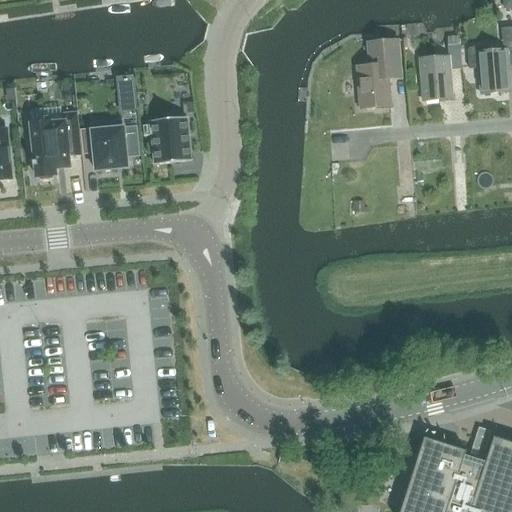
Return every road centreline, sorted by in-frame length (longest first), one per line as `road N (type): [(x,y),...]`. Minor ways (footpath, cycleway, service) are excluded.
road 1 (tertiary): [(194,237),(211,262),(225,382),(256,416),(364,416),(511,376)]
road 2 (residential): [(252,0),(232,26),(224,60),(229,176),(194,237)]
road 3 (tertiary): [(0,244),(169,228),(194,237)]
road 4 (residential): [(351,139),(511,126)]
